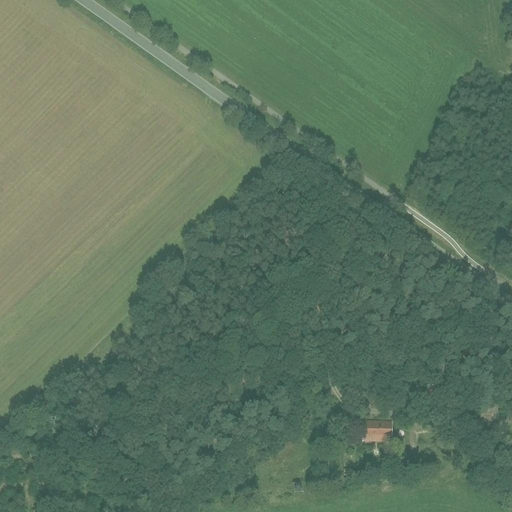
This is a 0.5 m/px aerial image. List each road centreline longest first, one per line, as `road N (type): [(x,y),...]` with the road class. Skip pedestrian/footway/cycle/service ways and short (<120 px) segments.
road 1 (tertiary): [(82,0),(511,306)]
road 2 (track): [(372,206),(326,321),(327,370),(349,408),(391,415)]
